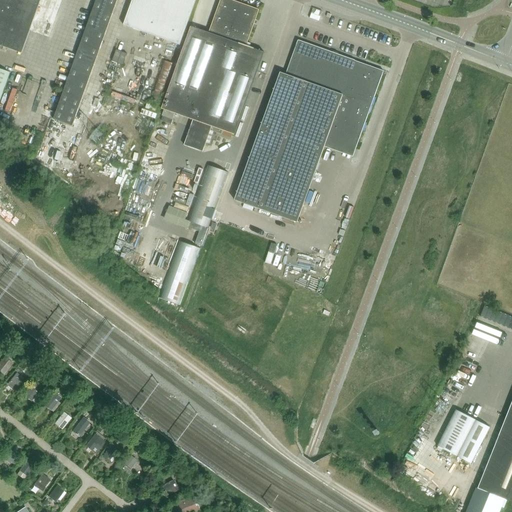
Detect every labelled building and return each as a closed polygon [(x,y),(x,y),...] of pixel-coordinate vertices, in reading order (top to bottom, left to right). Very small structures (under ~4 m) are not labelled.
[(0,0),(0,45),(22,54),(30,31),(40,0),(0,0)] [(96,0),(53,120),(72,126),(117,0),(96,0)] [(132,0),(123,25),(179,45),(196,0),(132,0)] [(191,27),(177,65),(162,109),(193,120),(184,145),(203,152),(211,130),(221,134),(223,131),(235,135),(264,53),(246,46),(259,10),(230,0),(221,0),(210,33),(191,27)] [(322,12),(313,9),(310,18),(319,22),(322,12)] [(235,201),(298,223),(325,146),(354,157),(357,149),(356,148),(384,71),(298,41),(286,75),(280,73),(235,201)] [(115,49),(108,68),(127,75),(134,56),(115,49)] [(174,64),(164,61),(151,98),(160,101),(174,64)] [(153,63),(149,72),(168,79),(171,70),(153,63)] [(108,68),(101,87),(120,94),(127,75),(108,68)] [(0,69),(0,100),(10,73),(0,69)] [(149,72),(146,82),(165,89),(168,79),(149,72)] [(146,82),(142,91),(161,98),(165,89),(146,82)] [(101,87),(94,106),(113,113),(120,94),(101,87)] [(142,91),(139,101),(158,107),(161,98),(142,91)] [(139,101),(136,110),(154,117),(158,107),(139,101)] [(136,110),(132,119),(151,126),(154,117),(136,110)] [(163,116),(161,121),(171,125),(173,120),(163,116)] [(132,119),(129,129),(148,136),(151,126),(132,119)] [(129,129),(125,138),(144,145),(148,136),(129,129)] [(125,138),(122,148),(141,154),(144,145),(125,138)] [(122,148),(119,157),(137,164),(141,154),(122,148)] [(119,157),(115,167),(134,173),(137,164),(119,157)] [(209,228),(229,173),(208,165),(188,220),(209,228)] [(115,167),(112,176),(131,183),(134,173),(115,167)] [(112,176),(108,185),(127,192),(131,183),(112,176)] [(108,185),(105,195),(124,202),(127,192),(108,185)] [(0,205),(0,214),(7,219),(13,210),(2,203),(0,205)] [(199,232),(201,226),(190,222),(188,228),(199,232)] [(200,230),(195,244),(202,247),(208,228),(203,226),(201,230),(200,230)] [(180,242),(160,298),(180,305),(200,249),(180,242)] [(328,260),(323,271),(332,274),(336,264),(328,260)] [(4,357),(0,361),(0,371),(3,374),(4,375),(12,364),(4,357)] [(18,374),(9,385),(15,390),(22,381),(19,379),(21,376),(18,374)] [(30,387),(25,396),(32,401),(38,393),(30,387)] [(53,393),(44,405),(52,411),(61,398),(53,393)] [(511,402),(478,488),(511,501),(511,402)] [(455,411),(438,446),(472,463),(490,428),(455,411)] [(64,412),(56,421),(64,427),(71,418),(64,412)] [(109,415),(103,422),(106,424),(112,417),(109,415)] [(83,417),(72,431),(79,436),(90,423),(83,417)] [(95,434),(85,446),(86,446),(91,450),(94,446),(99,450),(105,442),(95,434)] [(111,446),(103,456),(109,460),(114,454),(117,456),(119,452),(111,446)] [(10,450),(4,458),(4,459),(10,464),(11,463),(15,465),(20,458),(10,450)] [(130,455),(123,464),(124,464),(130,469),(137,461),(130,455)] [(26,462),(19,471),(26,476),(35,465),(28,460),(26,462)] [(36,483),(34,485),(43,491),(45,488),(44,487),(49,480),(42,475),(36,483)] [(173,480),(162,486),(166,493),(168,496),(179,490),(173,480)] [(57,486),(48,497),(55,502),(64,492),(57,486)] [(194,495),(178,501),(182,511),(198,511),(200,511),(194,495)]
